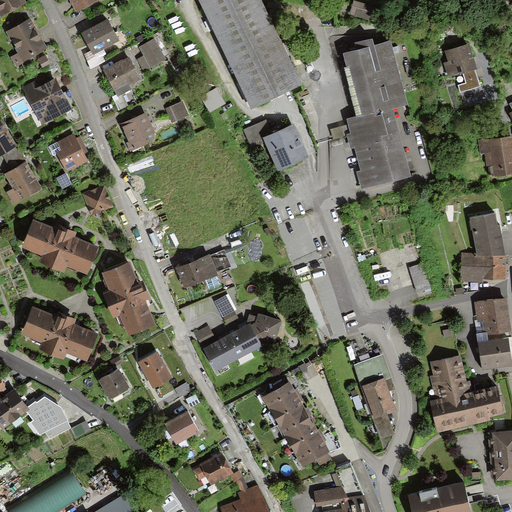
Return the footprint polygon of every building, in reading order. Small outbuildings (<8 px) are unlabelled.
[(26,1),(25,0),(0,0),(0,15),(0,16),(26,1)] [(70,0),(76,10),(96,0),(70,0)] [(200,0),(252,105),(302,81),(262,0),(200,0)] [(378,8),(352,1),(348,15),(375,22),(378,8)] [(47,49),(30,18),(7,31),(19,52),(10,58),(15,67),(47,49)] [(120,40),(108,19),(82,33),(92,50),(94,54),(120,40)] [(138,47),(143,55),(136,59),(142,71),(166,58),(155,38),(138,47)] [(358,115),(389,107),(403,103),(387,40),(370,45),(368,38),(352,42),(354,49),(341,53),(358,115)] [(467,46),(444,52),(447,62),(441,63),(445,76),(474,68),(467,46)] [(98,62),(94,54),(92,50),(83,55),(89,67),(98,62)] [(49,59),(45,52),(37,56),(41,64),(49,59)] [(128,84),(140,77),(128,55),(102,70),(116,96),(131,88),(128,84)] [(72,106),(55,77),(39,87),(35,80),(22,87),(42,123),(72,106)] [(182,101),(165,108),(171,122),(188,115),(186,110),(191,108),(188,101),(183,103),(182,101)] [(407,175),(389,107),(358,115),(344,119),(362,187),(407,175)] [(153,131),(145,113),(120,123),(129,142),(125,144),(128,152),(147,144),(143,135),(153,131)] [(0,119),(0,153),(15,145),(0,119)] [(251,146),(265,139),(272,136),(265,121),(244,130),(251,146)] [(265,139),(279,170),(309,156),(296,126),(272,136),(265,139)] [(87,160),(73,134),(57,143),(61,150),(57,152),(67,171),(87,160)] [(511,151),(510,137),(479,141),(481,157),(488,156),(490,178),(511,174),(511,151)] [(24,162),(15,145),(0,153),(0,154),(9,170),(24,162)] [(39,188),(24,162),(9,170),(5,172),(14,188),(6,193),(12,203),(39,188)] [(71,184),(66,173),(57,178),(63,188),(71,184)] [(104,185),(82,194),(91,215),(113,206),(104,185)] [(468,217),(475,254),(504,255),(498,225),(494,226),(492,213),(468,217)] [(61,230),(36,219),(24,248),(46,257),(43,263),(62,271),(66,263),(87,273),(98,247),(74,236),(76,231),(63,225),(61,230)] [(504,255),(475,254),(460,254),(459,282),(480,282),(480,278),(503,278),(504,255)] [(209,255),(177,268),(185,287),(217,275),(209,255)] [(130,263),(103,274),(110,291),(104,293),(113,317),(121,314),(130,336),(156,325),(146,298),(151,296),(144,280),(138,282),(130,263)] [(430,287),(423,264),(409,268),(416,291),(430,287)] [(504,298),(474,302),(476,321),(481,321),(482,332),(507,330),(504,298)] [(57,313),(35,304),(22,334),(45,344),(43,350),(66,360),(69,353),(89,362),(101,334),(80,325),(83,317),(60,307),(57,313)] [(233,311),(223,316),(226,324),(237,318),(233,311)] [(215,371),(265,343),(276,345),(281,319),(257,312),(250,320),(215,339),(202,346),(201,347),(215,371)] [(429,350),(455,351),(456,324),(430,323),(429,350)] [(208,326),(195,333),(202,346),(215,339),(208,326)] [(475,342),(479,369),(509,365),(505,337),(475,342)] [(158,351),(138,362),(153,388),(172,377),(158,351)] [(494,385),(468,392),(458,354),(428,362),(437,398),(429,400),(437,430),(473,420),(501,413),(494,385)] [(382,355),(353,365),(381,438),(393,433),(386,414),(397,410),(390,393),(389,390),(394,388),(382,355)] [(122,363),(118,356),(110,361),(113,367),(122,363)] [(119,368),(99,380),(110,399),(131,388),(119,368)] [(0,398),(9,393),(1,379),(2,375),(0,373),(0,398)] [(263,397),(271,410),(298,395),(290,381),(263,397)] [(186,383),(175,389),(179,397),(190,391),(186,383)] [(0,398),(0,424),(3,429),(27,411),(30,409),(28,407),(14,389),(9,393),(0,398)] [(199,403),(195,395),(186,400),(190,407),(199,403)] [(271,410),(279,424),(306,409),(298,395),(271,410)] [(35,402),(28,407),(30,409),(27,411),(34,420),(31,422),(40,435),(46,432),(50,438),(71,428),(68,421),(68,420),(62,408),(45,397),(37,403),(36,401),(35,402)] [(279,424),(287,438),(314,423),(306,409),(279,424)] [(188,411),(166,423),(177,443),(199,430),(188,411)] [(88,420),(73,428),(78,438),(93,430),(88,420)] [(287,438),(295,452),(322,436),(314,423),(287,438)] [(490,454),(493,477),(511,474),(511,430),(488,433),(490,454)] [(330,450),(322,436),(295,452),(303,465),(316,458),(327,452),(330,450)] [(201,466),(193,470),(198,479),(206,475),(212,485),(231,475),(234,474),(222,452),(200,465),(201,466)] [(331,458),(327,452),(316,458),(320,465),(331,458)] [(56,511),(86,495),(69,467),(6,505),(10,511),(56,511)] [(234,474),(231,475),(234,482),(236,481),(243,477),(240,470),(234,474)] [(27,477),(11,486),(14,491),(30,482),(27,477)] [(243,477),(236,481),(240,492),(248,489),(243,477)] [(411,498),(414,511),(472,511),(470,504),(467,491),(464,483),(411,498)] [(240,500),(220,508),(222,511),(270,511),(258,485),(248,489),(240,492),(238,493),(241,499),(240,500)] [(344,487),(317,492),(321,511),(373,511),(367,494),(350,498),(344,487)] [(161,504),(168,511),(173,511),(183,504),(174,493),(161,504)] [(136,511),(126,495),(96,511),(136,511)] [(485,498),(471,502),(473,511),(482,511),(489,510),(485,498)]
